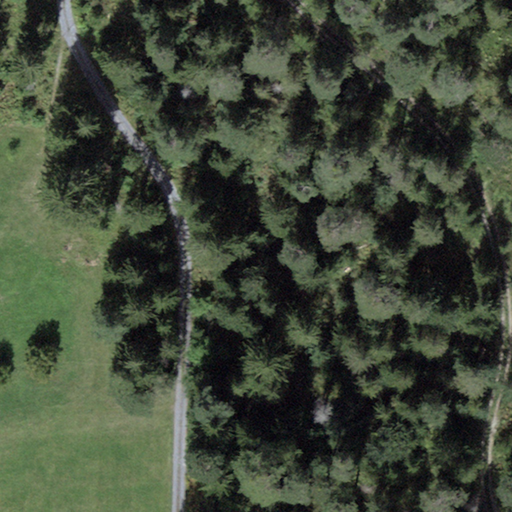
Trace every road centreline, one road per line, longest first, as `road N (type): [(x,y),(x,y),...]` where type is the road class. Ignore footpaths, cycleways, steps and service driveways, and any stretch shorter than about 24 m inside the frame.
road 1 (track): [(296,0),(462,160),(486,212),(504,278),(505,355),(485,483),(494,511)]
road 2 (track): [(62,0),(79,54),(151,163),(175,222),(187,276),(180,511)]
